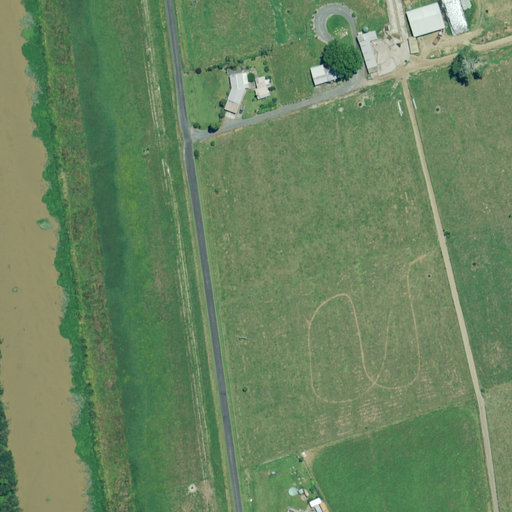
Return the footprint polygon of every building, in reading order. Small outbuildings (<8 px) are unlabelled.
[(447,28),(439,3),(408,13),(416,38),(447,28)] [(378,39),(376,31),(364,35),(363,32),(358,34),(371,74),(380,71),(371,41),(378,39)] [(417,39),(410,40),(412,54),(420,52),(417,39)] [(338,79),(334,65),(326,68),(326,65),(312,69),(317,85),(338,79)] [(250,88),(248,74),(231,76),(233,89),(226,110),(237,113),(246,88),(250,88)] [(265,76),(256,79),(259,89),(256,90),(259,99),(271,96),(265,76)]
